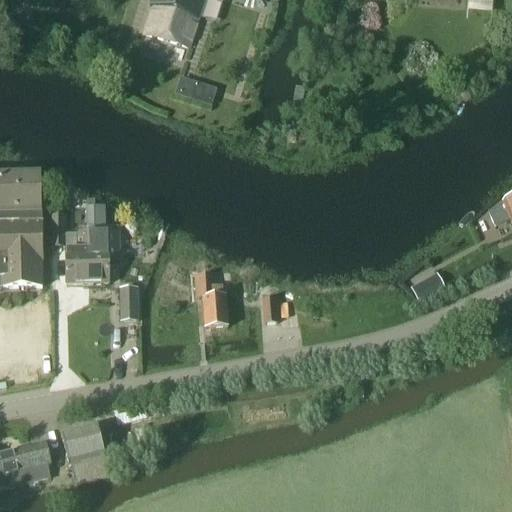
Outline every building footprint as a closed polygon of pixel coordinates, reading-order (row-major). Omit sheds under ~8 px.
[(187,51),(203,0),(149,0),(147,6),(152,8),(143,37),(187,51)] [(193,84),(187,102),(210,110),(216,92),(193,84)] [(0,291),(41,290),(37,177),(0,178),(0,291)] [(511,201),(501,206),(502,208),(496,210),(497,211),(487,216),(493,229),(503,225),(503,226),(509,223),(511,229),(511,201)] [(63,221),(48,221),(48,250),(63,249),(63,221)] [(85,287),(84,230),(76,230),(77,244),(76,244),(76,253),(63,253),(64,287),(85,287)] [(92,230),(84,230),(85,287),(106,287),(106,253),(92,253),(92,230)] [(442,268),(427,274),(432,281),(445,273),(442,268)] [(203,331),(226,329),(224,300),(221,300),(220,289),(213,289),(212,278),(194,280),(195,301),(201,301),(203,331)] [(119,323),(136,323),(135,290),(119,291),(119,323)] [(263,327),(276,326),(274,301),(261,302),(263,327)] [(77,486),(108,478),(95,430),(61,439),(69,467),(71,466),(77,486)] [(0,457),(0,492),(47,481),(44,468),(48,467),(43,446),(0,457)]
